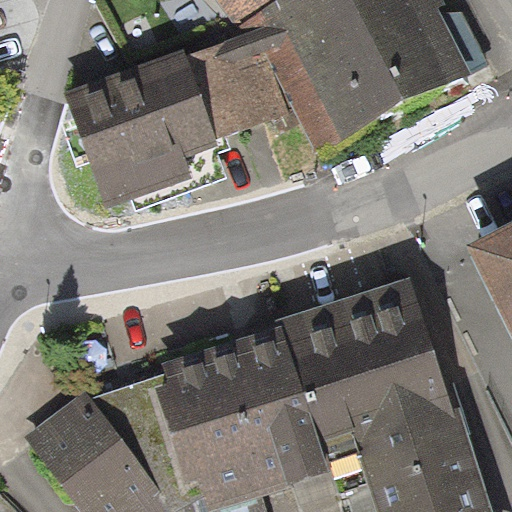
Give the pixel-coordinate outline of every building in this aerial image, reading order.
[(213,0),(242,38),(253,28),(290,0),(213,0)] [(287,117),(318,158),(473,76),(440,10),(447,7),(443,0),(290,0),(253,28),(257,32),(287,117)] [(242,38),(188,57),(218,142),(287,117),(257,32),(253,28),(242,38)] [(188,57),(67,97),(106,213),(193,183),(186,162),(220,150),(218,142),(188,57)] [(511,232),(467,255),(511,343),(511,232)] [(411,281),(281,322),(284,330),(322,449),(355,439),(378,511),(490,511),(459,412),(453,414),(411,281)] [(322,449),(284,330),(164,368),(166,377),(204,497),(209,511),(218,511),(331,477),(322,449)] [(166,377),(92,401),(161,495),(156,499),(165,511),(168,511),(204,497),(166,377)] [(86,393),(25,439),(78,511),(165,511),(156,499),(161,495),(92,401),(86,393)]
